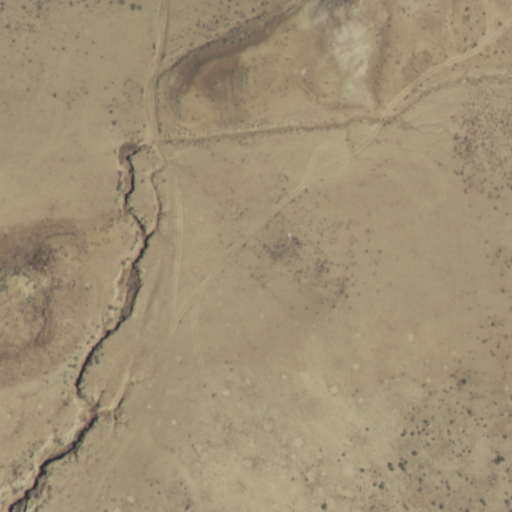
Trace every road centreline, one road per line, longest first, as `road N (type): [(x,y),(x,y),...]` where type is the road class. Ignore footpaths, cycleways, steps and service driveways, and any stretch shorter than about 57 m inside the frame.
road 1 (track): [(168,0),(152,99),(181,222),(176,320),(157,401),(108,467),(89,511)]
road 2 (track): [(176,320),(273,206),(374,131),(405,84),(483,43),(511,18)]
